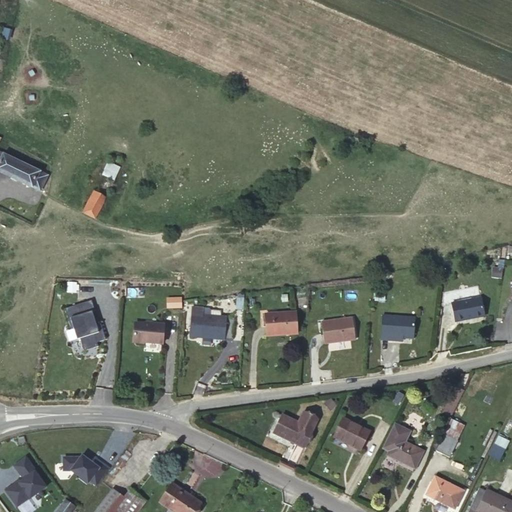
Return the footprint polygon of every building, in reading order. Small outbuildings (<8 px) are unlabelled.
[(0,152),(0,171),(40,190),(47,175),(0,152)] [(102,174),(93,192),(105,198),(114,180),(102,174)] [(83,213),(95,218),(105,198),(93,192),(83,213)] [(441,306),(451,305),(451,303),(480,297),(478,285),(442,292),(441,306)] [(183,297),(167,298),(168,309),(183,309),(183,297)] [(480,297),(451,303),(451,305),(455,321),(469,318),(469,316),(483,313),(480,297)] [(103,340),(93,300),(69,307),(81,351),(100,346),(98,341),(103,340)] [(203,308),(192,306),(189,336),(232,339),(234,318),(210,316),(203,315),(203,308)] [(297,334),(295,312),(265,314),(266,335),(297,334)] [(415,317),(382,315),(380,339),(395,340),(395,337),(413,338),(415,317)] [(355,339),(352,317),(321,322),(324,343),(355,339)] [(135,323),(133,342),(144,343),(144,341),(162,343),(164,324),(152,323),(152,324),(135,323)] [(442,412),(450,416),(463,390),(455,387),(442,412)] [(462,416),(466,407),(460,403),(455,412),(462,416)] [(304,447),(318,419),(303,412),(298,422),(282,414),(273,433),(304,447)] [(360,450),(369,432),(343,418),(334,436),(360,450)] [(387,455),(415,468),(423,451),(404,442),(410,431),(394,424),(382,448),(389,451),(387,455)] [(449,457),(457,441),(444,435),(436,450),(449,457)] [(505,447),(494,442),(488,455),(499,460),(505,447)] [(35,469),(26,456),(14,465),(23,477),(18,481),(18,482),(14,485),(13,484),(5,490),(17,506),(29,497),(30,498),(46,486),(34,470),(35,469)] [(454,508),(463,491),(435,477),(426,494),(454,508)] [(172,484),(160,502),(173,511),(194,511),(199,505),(188,498),(190,495),(172,484)] [(112,489),(94,511),(117,511),(127,500),(123,497),(112,489)] [(130,489),(123,497),(127,500),(117,511),(137,511),(146,501),(130,489)] [(477,511),(485,492),(479,489),(468,511),(476,511),(477,511)] [(479,511),(511,511),(511,510),(511,504),(485,492),(477,511),(479,511)] [(69,511),(70,511),(74,506),(65,500),(61,506),(69,511)]
